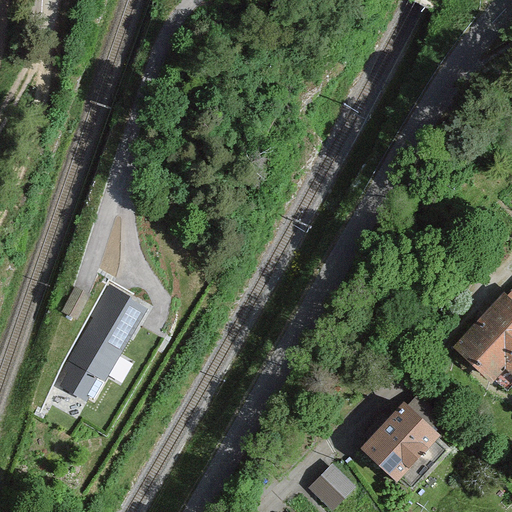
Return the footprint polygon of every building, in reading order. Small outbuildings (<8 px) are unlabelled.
[(114,363),(147,305),(120,287),(109,281),(58,378),(94,398),(114,363)] [(83,288),(74,284),(63,312),(78,319),(92,292),(83,288)] [(511,294),(503,286),(451,344),(499,384),(511,369),(511,294)] [(403,393),(361,441),(395,474),(441,427),(403,393)] [(333,461),(308,485),(334,506),(356,483),(333,461)]
